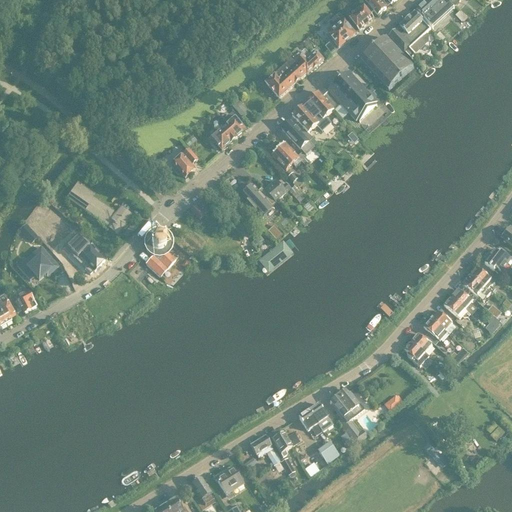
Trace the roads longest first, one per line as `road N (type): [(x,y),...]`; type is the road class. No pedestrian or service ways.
road 1 (residential): [(0,341),(108,278),(164,215),(414,0)]
road 2 (residential): [(132,511),(348,381),(396,343),(511,205)]
